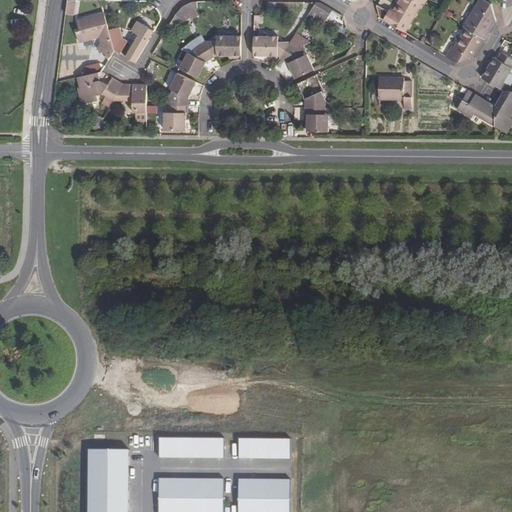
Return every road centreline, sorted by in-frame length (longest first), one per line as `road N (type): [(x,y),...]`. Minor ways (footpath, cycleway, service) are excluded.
road 1 (track): [(59,166),(511,172)]
road 2 (residential): [(508,16),(470,79),(332,0)]
road 3 (residential): [(298,155),(511,157)]
road 4 (residential): [(38,152),(191,154)]
road 5 (residential): [(55,0),(38,152)]
